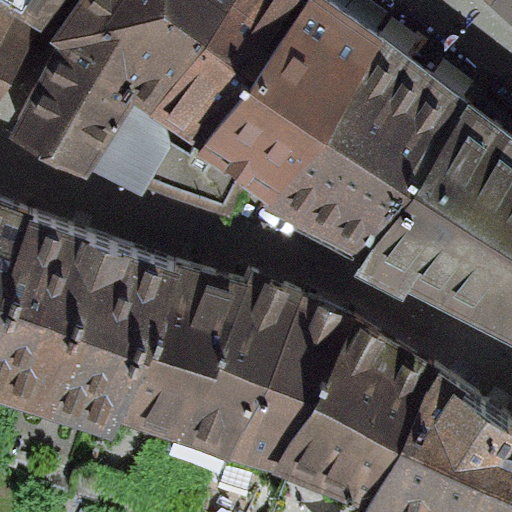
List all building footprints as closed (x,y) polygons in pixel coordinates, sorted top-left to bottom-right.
[(0,0),(0,8),(42,33),(62,0),(0,0)] [(246,192),(271,209),(388,43),(333,0),(83,0),(51,47),(58,54),(12,141),(90,178),(93,172),(145,195),(151,187),(231,216),(246,192)] [(511,0),(496,0),(493,3),(511,21),(511,0)] [(0,99),(42,33),(0,8),(0,99)] [(469,103),(388,43),(271,209),(301,228),(364,266),(469,103)] [(511,136),(469,103),(364,266),(358,276),(404,301),(411,293),(511,346),(511,136)] [(0,297),(35,204),(0,188),(0,297)] [(0,386),(116,430),(125,410),(178,252),(35,204),(0,297),(0,386)] [(247,275),(178,252),(125,410),(279,463),(359,309),(252,264),(247,275)] [(279,463),(370,504),(440,360),(359,309),(279,463)] [(511,511),(511,415),(440,360),(370,504),(365,511),(511,511)]
